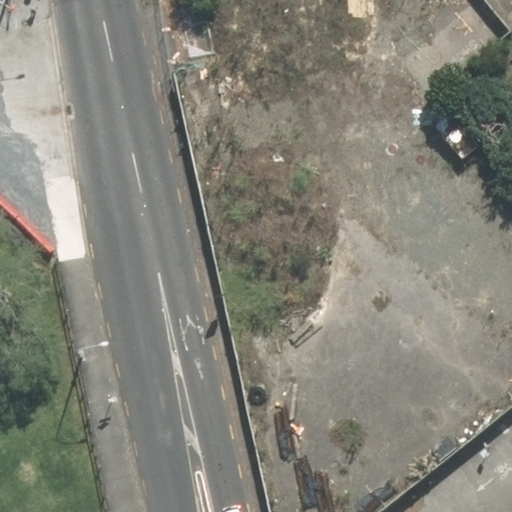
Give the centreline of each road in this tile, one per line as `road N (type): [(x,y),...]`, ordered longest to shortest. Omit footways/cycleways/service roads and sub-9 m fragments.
road 1 (secondary): [(155,257),(232,511)]
road 2 (secondary): [(98,0),(155,257)]
road 3 (primary): [(177,511),(155,257)]
